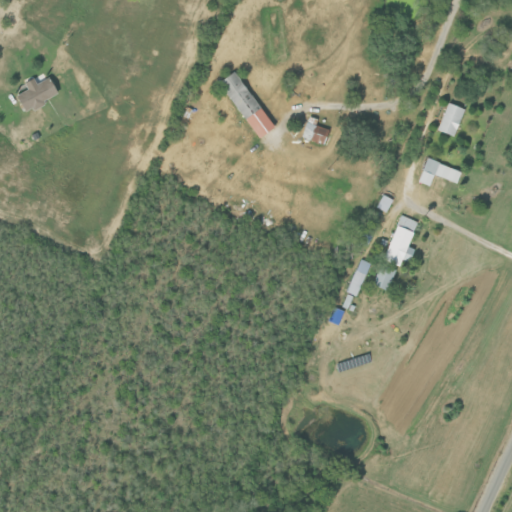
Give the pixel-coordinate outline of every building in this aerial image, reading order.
[(271,127),(232,70),(216,81),(255,138),(271,127)] [(25,89),(13,95),(22,112),(55,95),(46,77),(34,83),(31,77),(21,83),(25,89)] [(436,131),(453,136),(462,108),(445,103),(436,131)] [(325,129),(313,125),(315,119),(306,116),(299,138),(321,144),(325,129)] [(416,182),(428,186),(432,174),(454,183),(459,171),(426,158),(416,182)] [(385,212),(391,200),(381,195),(375,207),(385,212)] [(415,221),(398,215),(382,260),(403,267),(410,248),(406,246),(415,221)] [(355,297),(369,264),(359,259),(345,292),(355,297)] [(371,285),(385,291),(394,270),(379,263),(371,285)]
